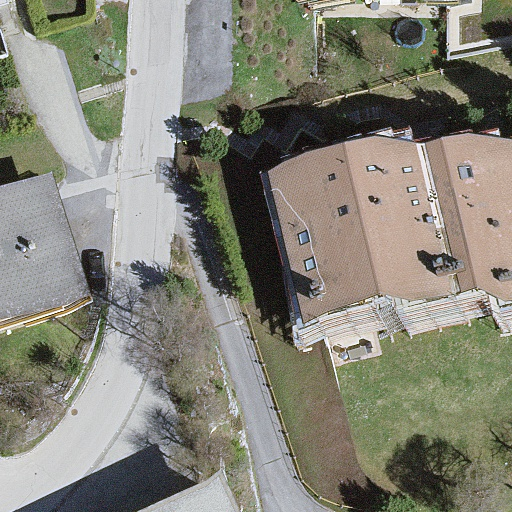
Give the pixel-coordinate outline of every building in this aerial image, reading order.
[(477,0),(301,0),(301,28),(478,28),(477,0)] [(511,0),(477,0),(478,28),(479,58),(511,57),(511,0)] [(0,11),(0,71),(9,69),(9,44),(0,11)] [(366,177),(279,191),(326,346),(503,320),(511,325),(511,169),(477,170),(438,177),(366,177)] [(67,192),(0,211),(0,349),(104,319),(67,192)] [(244,511),(239,499),(212,511),(244,511)]
